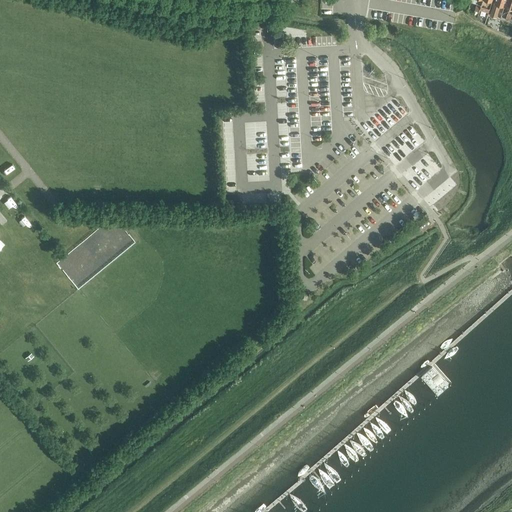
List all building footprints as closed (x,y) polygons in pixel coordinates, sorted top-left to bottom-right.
[(479,9),(481,0),(472,0),(472,1),(476,2),(473,14),(477,15),(479,9)] [(481,0),(479,9),(488,11),(492,1),(491,0),(481,0)] [(504,5),(505,0),(494,0),(490,15),(496,17),(500,4),(504,5)] [(419,233),(428,226),(424,223),(416,230),(419,233)] [(433,363),(420,376),(437,395),(451,383),(433,363)]
